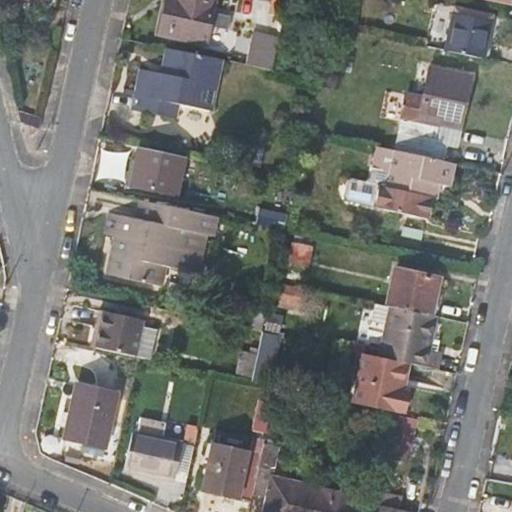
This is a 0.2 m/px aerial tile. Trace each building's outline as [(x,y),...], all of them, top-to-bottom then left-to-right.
[(166,0),(159,32),(208,43),(212,24),(229,28),(231,17),(214,12),(216,0),(166,0)] [(275,0),(273,14),(286,17),(289,0),(275,0)] [(454,14),(447,50),(486,58),(494,22),(454,14)] [(238,33),(233,62),(244,64),(274,71),(281,38),(257,33),(256,37),(238,33)] [(215,111),(225,60),(168,47),(164,73),(142,67),(133,106),(178,116),(181,102),(215,111)] [(401,134),(398,150),(446,160),(448,147),(438,145),(442,125),(461,129),(471,77),(431,68),(425,98),(410,95),(401,134)] [(253,133),(249,153),(269,157),(273,137),(253,133)] [(178,194),(186,156),(141,147),(132,185),(178,194)] [(431,218),(435,197),(439,182),(444,183),(453,184),(457,163),(446,160),(398,150),(381,147),(376,169),(394,173),(391,186),(382,185),(377,206),(431,218)] [(267,166),(269,157),(249,153),(247,161),(267,166)] [(253,175),(243,173),(240,187),(250,190),(253,175)] [(441,199),(444,183),(439,182),(435,197),(441,199)] [(214,236),(218,216),(158,203),(154,223),(115,214),(110,235),(119,236),(110,275),(161,286),(166,265),(198,272),(207,234),(214,236)] [(294,243),(295,233),(286,231),(283,245),(293,247),(291,260),(310,265),(314,247),(294,243)] [(398,268),(389,306),(433,315),(441,278),(398,268)] [(85,275),(74,272),(71,287),(82,290),(85,275)] [(303,306),(307,288),(275,281),(273,292),(281,294),(280,301),(303,306)] [(431,350),(433,340),(438,316),(433,315),(389,306),(377,303),(374,321),(388,324),(382,356),(408,362),(435,368),(438,351),(431,350)] [(248,310),(244,326),(247,327),(264,331),(268,315),(248,310)] [(106,311),(98,347),(139,356),(151,358),(157,331),(144,328),(145,320),(106,311)] [(247,327),(243,351),(259,355),(264,331),(247,327)] [(283,335),(264,331),(259,355),(253,381),(272,384),(283,335)] [(441,341),(433,340),(431,350),(438,351),(441,341)] [(243,351),(237,377),(253,381),(259,355),(243,351)] [(446,353),(438,351),(435,368),(443,369),(446,353)] [(402,389),(408,362),(382,356),(367,353),(356,403),(395,412),(398,412),(398,410),(401,411),(406,390),(402,389)] [(108,441),(119,394),(79,386),(68,437),(86,441),(87,448),(106,452),(108,441)] [(414,446),(419,417),(403,415),(398,443),(414,446)] [(161,423),(136,418),(126,468),(176,479),(184,443),(158,438),(161,423)] [(217,431),(214,446),(250,454),(254,439),(217,431)] [(266,511),(311,511),(317,487),(274,478),(280,447),(266,444),(263,456),(255,493),(270,496),(266,511)] [(205,488),(254,499),(255,493),(263,456),(250,454),(214,446),(205,488)] [(357,511),(361,496),(317,487),(311,511),(357,511)] [(402,496),(377,491),(373,511),(403,511),(399,511),(402,496)]
